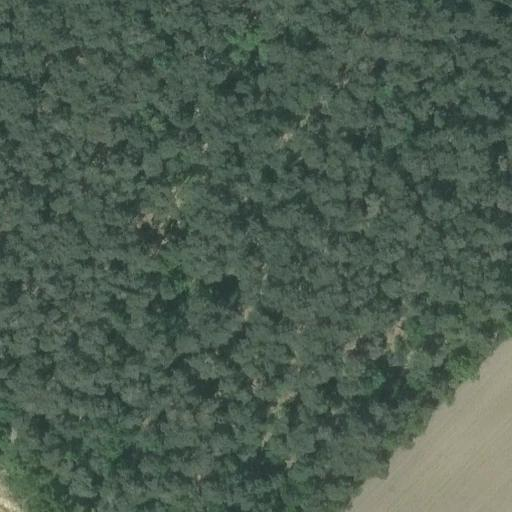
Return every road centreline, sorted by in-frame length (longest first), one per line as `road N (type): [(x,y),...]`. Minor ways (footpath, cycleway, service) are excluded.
road 1 (track): [(0,384),(181,215)]
road 2 (track): [(85,511),(0,426)]
